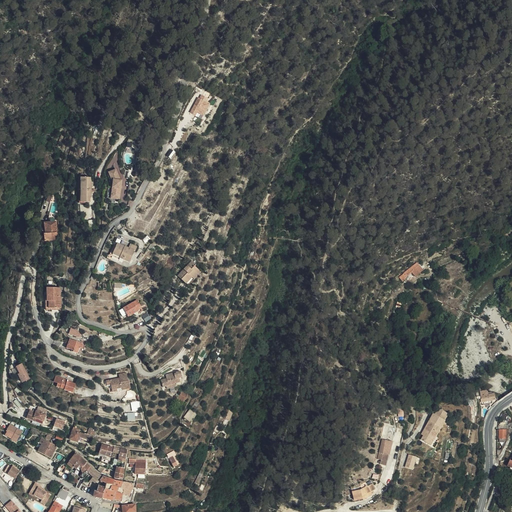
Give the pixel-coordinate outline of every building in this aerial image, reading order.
[(200,105),(199,104),(191,119),(196,122),(198,119),(204,122),(210,110),(207,108),(208,104),(202,101),(200,105)] [(112,202),(121,203),(123,187),(121,187),(117,176),(110,179),(112,186),(114,185),(114,186),(114,189),(112,202)] [(88,183),(80,183),(80,192),(82,193),(79,202),(79,208),(88,207),(88,203),(89,203),(89,187),(88,187),(88,183)] [(51,229),(46,230),(47,241),(45,241),(46,248),(59,247),(58,240),(59,240),(58,229),(56,229),(55,224),(50,224),(51,229)] [(133,255),(135,256),(136,253),(129,250),(127,254),(114,248),(109,259),(119,263),(118,264),(123,266),(128,268),(133,257),(133,255)] [(119,263),(109,259),(108,262),(123,268),(123,266),(118,264),(119,263)] [(190,285),(198,276),(194,272),(196,270),(192,266),(177,281),(187,292),(192,287),(190,285)] [(410,277),(408,273),(402,278),(398,281),(400,285),(403,283),(402,282),(404,280),(404,281),(410,277)] [(201,278),(198,276),(190,285),(192,287),(201,278)] [(61,314),(61,312),(61,302),(59,302),(59,293),(47,293),(47,302),(48,314),(61,314)] [(46,316),(60,316),(61,314),(48,314),(47,302),(45,302),(46,316)] [(123,315),(137,307),(136,304),(122,312),(123,315)] [(139,310),(137,307),(123,315),(127,321),(136,315),(136,314),(138,313),(138,311),(139,310)] [(70,333),(69,339),(79,343),(81,337),(70,333)] [(396,347),(393,333),(386,335),(389,349),(396,347)] [(69,345),(67,353),(73,355),(73,357),(77,359),(78,356),(80,356),(83,349),(69,345)] [(22,369),(20,368),(18,368),(21,377),(19,377),(22,385),(29,382),(26,371),(22,369)] [(162,392),(165,391),(170,390),(170,389),(174,388),(179,387),(178,383),(181,383),(179,376),(175,377),(175,378),(173,379),(173,378),(169,379),(169,382),(166,383),(160,384),(162,392)] [(126,393),(127,396),(131,395),(130,387),(128,387),(127,379),(119,380),(119,384),(106,387),(107,391),(111,391),(112,396),(126,393)] [(69,386),(56,382),(55,388),(58,389),(57,393),(64,395),(64,396),(72,399),(73,394),(74,395),(76,390),(68,387),(69,386)] [(479,393),(481,404),(482,407),(492,405),(492,402),(495,401),(494,395),(492,394),(490,394),(488,394),(487,393),(485,393),(485,392),(479,393)] [(183,406),(188,398),(182,394),(178,403),(183,406)] [(141,409),(139,400),(131,402),(133,411),(141,409)] [(190,409),(184,417),(190,422),(197,413),(190,409)] [(426,434),(421,441),(428,445),(432,438),(435,440),(445,423),(449,416),(441,412),(434,416),(425,431),(429,434),(428,436),(426,434)] [(42,427),(43,425),(46,418),(36,415),(36,417),(33,416),(29,414),(26,422),(42,429),(42,427)] [(53,431),(59,433),(62,434),(64,427),(56,424),(53,431)] [(22,436),(10,428),(6,436),(5,440),(10,443),(10,444),(16,447),(22,436)] [(379,466),(378,469),(385,471),(387,461),(388,461),(395,434),(388,432),(385,446),(381,445),(376,465),(379,466)] [(79,436),(73,434),(70,443),(77,445),(78,443),(84,446),(84,443),(79,441),(80,437),(79,436)] [(43,444),(40,442),(38,446),(41,448),(38,452),(37,456),(50,462),(56,449),(43,443),(43,444)] [(105,449),(103,458),(107,460),(110,461),(112,451),(105,449)] [(125,463),(127,453),(120,452),(118,461),(125,463)] [(417,457),(409,455),(405,467),(413,470),(417,457)] [(74,468),(80,461),(75,457),(66,467),(72,471),(74,468)] [(82,463),(80,461),(74,468),(77,470),(79,468),(82,470),(85,467),(86,466),(82,463)] [(134,477),(145,478),(145,464),(129,462),(128,467),(135,467),(134,477)] [(87,475),(90,470),(85,467),(82,470),(81,472),(82,475),(80,478),(82,480),(84,481),(88,476),(87,475)] [(74,476),(76,476),(78,477),(79,475),(79,474),(81,472),(82,470),(79,468),(77,470),(76,472),(74,474),(74,476)] [(7,478),(14,483),(19,475),(15,473),(11,470),(11,471),(7,469),(3,475),(7,477),(7,478)] [(90,483),(91,484),(94,487),(100,479),(94,474),(90,470),(87,475),(88,476),(90,477),(89,479),(91,481),(90,482),(90,483)] [(79,481),(75,489),(79,491),(82,486),(84,482),(84,481),(82,480),(81,482),(79,481)] [(112,490),(114,483),(103,480),(99,484),(103,487),(105,488),(107,489),(112,490)] [(375,492),(375,491),(372,487),(375,486),(369,481),(360,487),(361,489),(357,491),(351,492),(354,503),(362,501),(362,500),(370,495),(372,494),(375,492)] [(89,487),(90,486),(88,485),(84,482),(82,486),(87,490),(89,487)] [(122,485),(114,483),(112,490),(115,490),(121,492),(122,485)] [(122,485),(121,492),(120,498),(120,499),(127,500),(126,505),(130,505),(134,493),(131,492),(133,489),(127,486),(122,485)] [(38,492),(39,491),(40,490),(34,486),(27,498),(32,500),(32,499),(41,503),(45,506),(49,499),(45,497),(45,496),(42,494),(38,492)] [(111,494),(112,491),(105,489),(104,492),(97,489),(95,490),(93,500),(112,505),(112,503),(113,496),(114,494),(111,494)] [(64,503),(66,497),(59,494),(59,495),(57,500),(64,503)] [(120,499),(120,498),(113,496),(112,503),(115,504),(115,505),(119,506),(119,507),(123,507),(123,503),(119,503),(120,499)] [(3,508),(6,511),(12,506),(10,503),(3,508)]
